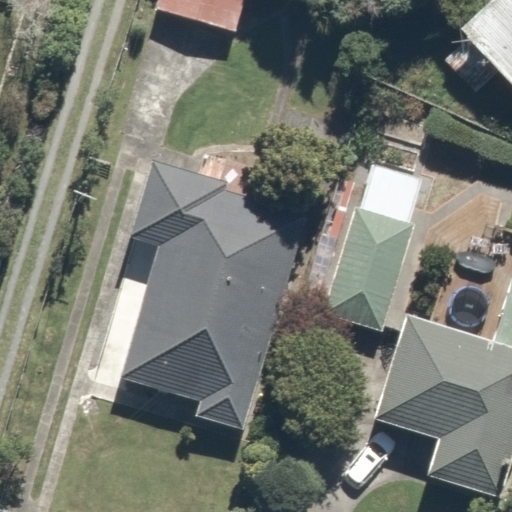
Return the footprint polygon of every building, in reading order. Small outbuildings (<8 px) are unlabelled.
[(241,0),(153,0),(151,17),(237,30),(241,0)] [(511,0),(469,0),(449,18),(511,86),(511,0)] [(174,66),(124,59),(115,138),(165,144),(174,66)] [(359,161),(347,208),(397,221),(409,174),(359,161)] [(135,254),(95,374),(224,416),(289,214),(161,172),(136,164),(109,245),(135,254)] [(347,208),(334,205),(305,316),(368,332),(397,221),(347,208)] [(511,267),(503,265),(481,340),(511,349),(511,267)] [(421,437),(409,478),(496,503),(511,447),(511,349),(481,340),(390,314),(359,419),(421,437)]
